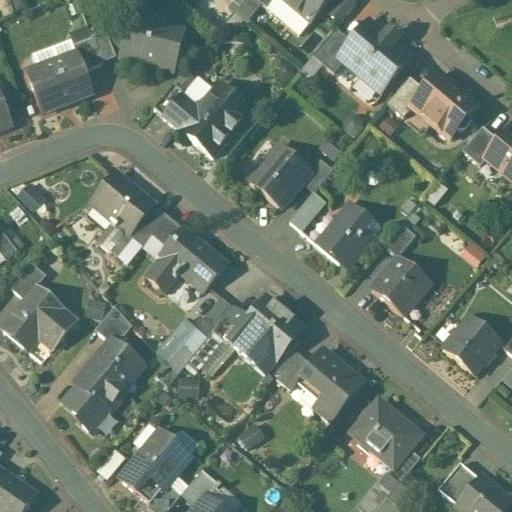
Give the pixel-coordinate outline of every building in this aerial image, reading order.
[(227,0),(239,11),(248,0),(227,0)] [(250,0),(248,0),(239,11),(250,21),(260,8),(250,0)] [(250,0),(260,8),(266,13),(277,0),(250,0)] [(277,0),(266,13),(298,40),(310,26),(331,0),(277,0)] [(344,0),(329,18),(339,27),(355,9),(344,0)] [(164,20),(137,13),(135,24),(161,31),(164,20)] [(135,24),(131,23),(121,61),(123,61),(123,59),(154,67),(154,70),(172,74),(182,36),(161,31),(135,24)] [(384,40),(368,26),(351,47),(338,62),(343,67),(380,98),(410,62),(394,48),(397,44),(387,36),(384,40)] [(105,34),(91,40),(91,42),(92,41),(102,66),(103,66),(115,61),(105,34)] [(335,34),(312,61),(333,79),(343,67),(338,62),(351,47),(335,34)] [(91,42),(73,49),(75,57),(76,57),(84,75),(104,68),(103,66),(102,66),(92,41),(91,42)] [(75,57),(25,76),(41,117),(92,98),(84,75),(76,57),(75,57)] [(476,110),(438,78),(424,95),(414,107),(415,108),(411,113),(448,144),(456,135),(457,136),(463,135),(470,127),(470,120),(469,119),(476,110)] [(181,80),(153,113),(165,123),(181,103),(192,89),(181,80)] [(409,82),(386,110),(402,123),(411,113),(415,108),(414,107),(424,95),(409,82)] [(212,97),(195,117),(184,107),(168,126),(212,162),(213,161),(213,160),(230,139),(231,139),(244,124),(212,97)] [(0,103),(0,133),(10,130),(0,103)] [(482,132),(462,157),(479,172),(486,164),(485,164),(499,146),(482,132)] [(511,143),(506,138),(499,146),(485,164),(486,164),(511,186),(511,143)] [(309,177),(278,151),(260,172),(263,175),(253,187),(250,185),(249,186),(280,213),(295,195),(295,191),(299,186),(302,187),(310,177),(309,177)] [(332,174),(320,163),(309,177),(310,177),(302,187),(313,197),(332,174)] [(117,181),(92,212),(112,229),(110,232),(115,237),(118,234),(141,253),(146,247),(134,237),(154,212),(117,181)] [(313,197),(289,226),(300,235),(324,206),(313,197)] [(348,208),(334,225),(335,227),(317,249),(339,267),(343,262),(351,270),(374,242),(366,235),(372,227),(357,215),(357,216),(348,208)] [(417,209),(404,225),(412,231),(425,215),(417,209)] [(154,212),(134,237),(146,247),(150,242),(166,223),(154,212)] [(181,236),(166,223),(150,242),(165,255),(181,236)] [(401,229),(383,250),(397,262),(415,241),(401,229)] [(16,255),(0,235),(0,258),(4,264),(16,255)] [(223,270),(182,236),(181,236),(165,255),(158,264),(159,264),(145,282),(163,297),(178,280),(200,298),(223,270)] [(429,289),(397,262),(371,294),(403,321),(429,289)] [(30,267),(10,292),(21,301),(41,276),(30,267)] [(73,326),(34,294),(10,323),(11,325),(2,336),(26,356),(36,344),(49,355),(73,326)] [(303,333),(266,302),(247,324),(238,336),(238,337),(251,347),(254,343),(276,362),(273,366),(275,367),(303,333)] [(221,303),(195,334),(207,343),(211,337),(233,312),(221,303)] [(114,311),(94,335),(109,346),(110,345),(115,349),(131,330),(114,311)] [(233,312),(211,337),(227,350),(238,337),(238,336),(247,324),(233,312)] [(500,348),(468,321),(442,353),(474,380),(500,348)] [(511,341),(503,353),(511,360),(511,341)] [(109,346),(74,388),(76,390),(62,406),(80,422),(76,426),(92,439),(109,417),(126,397),(123,395),(131,385),(142,372),(115,349),(110,345),(109,346)] [(311,369),(299,382),(300,383),(321,401),(313,411),(330,425),(362,388),(322,355),(311,369)] [(298,358),(276,384),(289,396),(300,383),(299,382),(311,369),(298,358)] [(419,440),(378,406),(352,438),(375,457),(378,455),(393,467),(386,477),(387,478),(408,453),(419,440)] [(159,436),(119,484),(148,509),(149,510),(162,494),(163,495),(167,489),(190,462),(188,460),(170,445),(159,436)] [(198,449),(182,436),(178,437),(170,445),(188,460),(198,449)] [(408,453),(387,478),(399,487),(420,462),(408,453)] [(459,469),(436,495),(456,511),(479,485),(459,469)] [(0,475),(0,511),(24,511),(33,499),(0,475)] [(201,475),(180,500),(194,511),(195,511),(205,501),(206,502),(217,489),(201,475)] [(386,477),(373,493),(385,503),(386,502),(399,487),(387,478),(386,477)] [(479,485),(456,511),(508,511),(511,509),(481,483),(479,485)] [(148,509),(145,511),(170,511),(180,500),(167,489),(163,495),(162,494),(149,510),(148,509)] [(195,511),(218,511),(206,502),(205,501),(195,511)] [(397,511),(386,502),(385,503),(378,511),(397,511)]
